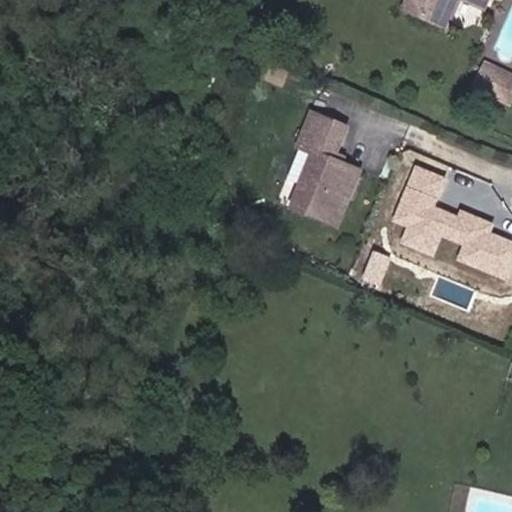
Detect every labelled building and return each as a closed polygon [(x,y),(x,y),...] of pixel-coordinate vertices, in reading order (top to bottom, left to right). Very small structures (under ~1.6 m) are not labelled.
[(432,23),(440,0),(400,0),(397,10),(432,23)] [(477,0),(440,0),(432,23),(440,27),(450,0),(456,0),(475,8),(477,0)] [(511,96),(511,73),(483,64),(477,85),(511,96)] [(302,182),(316,188),(307,210),(351,228),(373,173),(347,163),(361,130),(327,116),(313,149),(315,150),(302,182)] [(392,220),(407,226),(400,244),(432,257),(439,239),(460,248),(455,261),(508,282),(511,271),(511,239),(491,231),(494,224),(459,209),(456,215),(435,207),(447,178),(414,165),(392,220)]
